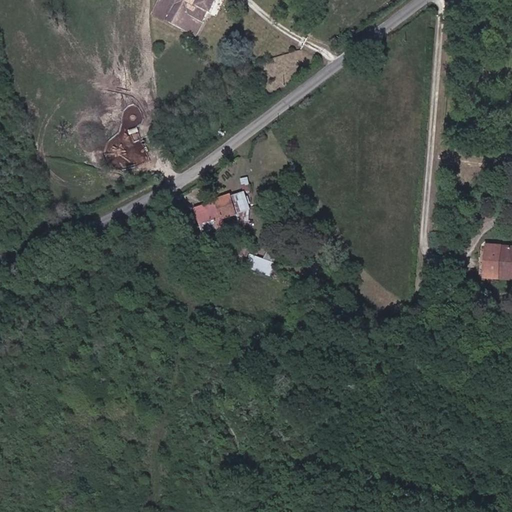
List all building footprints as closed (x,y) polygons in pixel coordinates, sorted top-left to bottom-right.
[(166,0),(159,16),(199,36),(211,13),(214,15),(220,0),(166,0)] [(249,194),(235,198),(240,216),(253,212),(249,194)] [(206,232),(219,228),(217,218),(225,216),(227,220),(240,216),(235,198),(234,195),(216,200),(217,203),(211,205),(213,211),(198,215),(206,232)] [(198,215),(213,211),(211,205),(197,209),(198,215)] [(227,220),(225,216),(217,218),(219,228),(220,230),(229,228),(227,220)] [(241,222),(240,230),(248,231),(249,223),(241,222)] [(506,268),(502,268),(501,276),(511,276),(511,243),(507,243),(506,268)] [(273,275),(278,262),(238,247),(235,255),(249,260),(247,265),(273,275)]
